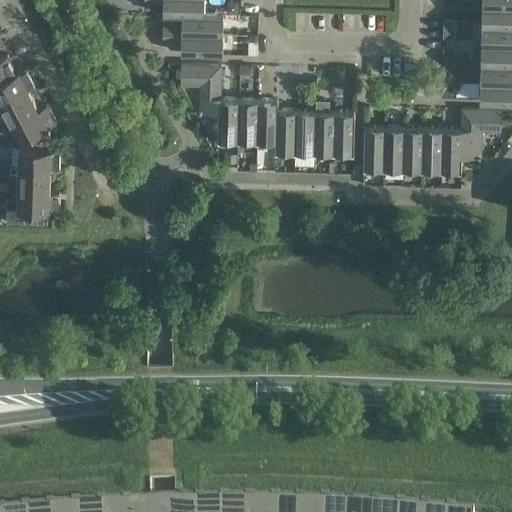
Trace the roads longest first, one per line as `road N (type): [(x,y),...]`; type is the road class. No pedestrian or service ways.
road 1 (primary): [(511,399),(207,391),(47,399)]
road 2 (residential): [(189,147),(212,177),(331,181),(361,198),(464,195),(485,188),(511,149)]
road 3 (residential): [(151,175),(113,181),(99,171),(7,0)]
road 4 (residential): [(410,0),(408,47),(271,42),(270,0)]
road 5 (residential): [(114,0),(189,147)]
